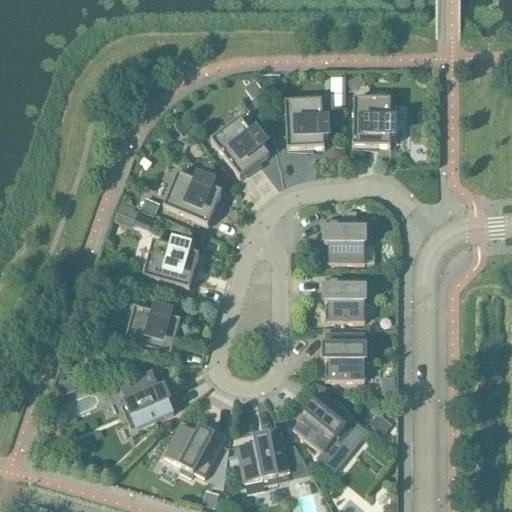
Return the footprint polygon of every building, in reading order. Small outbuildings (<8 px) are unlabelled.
[(279,79),(262,80),(262,97),(279,97),(279,79)] [(360,80),(346,86),(351,96),(364,89),(360,80)] [(342,81),(332,81),(330,113),(341,114),(342,81)] [(254,85),(244,92),(252,103),(262,96),(254,85)] [(390,105),(353,104),(352,152),(390,153),(390,141),(393,141),(394,126),(390,126),(390,105)] [(323,127),(322,106),(284,107),(286,155),(324,154),(323,142),(327,141),(326,127),(323,127)] [(182,123),(173,130),(182,142),(191,135),(182,123)] [(253,140),(239,123),(210,146),(239,184),(269,161),(262,152),(264,149),(255,138),(253,140)] [(177,179),(163,213),(207,232),(222,197),(210,193),(212,189),(198,184),(197,187),(177,179)] [(145,203),(141,213),(155,218),(159,209),(145,203)] [(120,207),(113,227),(131,234),(138,213),(120,207)] [(356,215),(345,215),(345,224),(356,225),(356,215)] [(364,225),(356,225),(345,224),(325,224),(325,237),(324,237),(324,250),(325,250),(325,270),(364,270),(364,250),(369,250),(369,237),(364,237),(364,225)] [(152,247),(142,283),(189,296),(199,260),(187,256),(188,253),(174,249),(173,253),(152,247)] [(364,295),(364,283),(325,283),(325,295),(324,295),(324,308),(325,308),(325,328),(364,328),(364,309),(369,308),(369,295),(364,295)] [(134,313),(124,349),(170,362),(180,326),(169,323),(170,320),(156,316),(155,319),(134,313)] [(364,354),(364,341),(325,341),(325,354),(324,354),(324,367),(325,367),(324,387),(364,387),(364,367),(369,367),(369,354),(364,354)] [(86,360),(72,360),(72,373),(86,373),(86,360)] [(155,377),(119,392),(127,410),(121,413),(127,425),(132,423),(137,434),(173,418),(168,407),(169,407),(163,394),(163,395),(155,377)] [(71,382),(57,388),(62,400),(77,394),(71,382)] [(395,382),(385,382),(385,393),(395,393),(395,382)] [(292,434),(322,459),(334,444),(339,447),(347,437),(343,434),(351,424),(320,399),(312,409),(312,408),(303,419),(304,419),(292,434)] [(380,421),(371,431),(382,441),(383,440),(391,430),(380,421)] [(193,478),(204,484),(222,449),(212,443),(200,436),(200,437),(182,428),(164,463),(181,472),(179,477),(191,483),(193,478)] [(236,451),(244,489),(263,485),(264,491),(277,488),(276,482),(288,480),(280,441),(268,444),(268,443),(255,446),(255,447),(236,451)] [(286,453),(291,475),(305,472),(293,451),(286,453)] [(236,459),(228,461),(230,471),(238,469),(236,459)] [(205,496),(201,510),(208,511),(214,511),(218,499),(205,496)]
